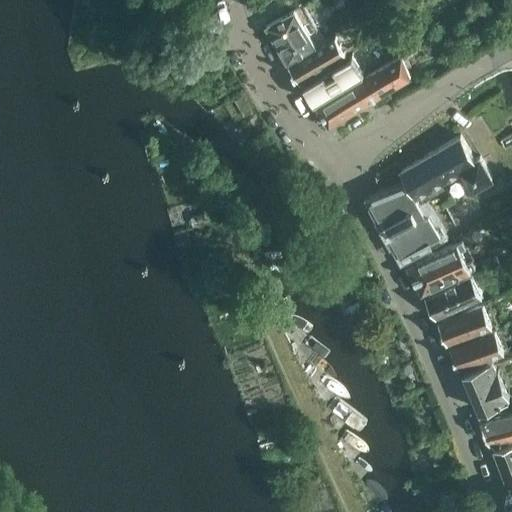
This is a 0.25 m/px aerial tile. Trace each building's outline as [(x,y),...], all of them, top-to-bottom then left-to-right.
[(317,46),(295,10),(266,26),(288,63),(317,46)] [(301,82),(345,53),(335,36),(317,46),(288,63),(301,82)] [(314,103),(365,71),(354,53),(303,85),(314,103)] [(372,101),(411,76),(403,53),(359,80),(372,101)] [(329,127),(372,101),(359,80),(317,107),(329,127)] [(466,121),(400,162),(413,182),(429,174),(431,179),(460,162),(472,182),(496,167),(466,121)] [(422,224),(412,207),(439,196),(431,179),(429,174),(413,182),(372,199),(404,253),(430,239),(428,235),(422,224)] [(436,231),(431,220),(422,224),(428,235),(436,231)] [(472,267),(458,241),(408,266),(422,292),(472,267)] [(293,250),(322,314),(338,306),(309,243),(293,250)] [(499,264),(497,256),(482,261),(485,269),(499,264)] [(436,317),(482,294),(472,273),(426,296),(436,317)] [(492,324),(483,303),(439,321),(447,342),(492,324)] [(504,350),(495,329),(451,347),(460,368),(504,350)] [(510,396),(499,369),(497,370),(493,359),(464,371),(481,410),(509,398),(508,396),(510,396)] [(511,436),(511,407),(480,420),(490,445),(511,436)] [(511,442),(494,450),(508,485),(511,483),(511,442)]
